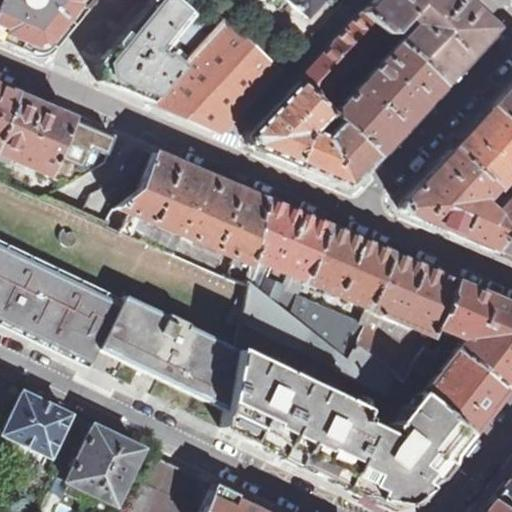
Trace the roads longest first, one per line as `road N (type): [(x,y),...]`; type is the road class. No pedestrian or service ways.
road 1 (residential): [(329,511),(0,357)]
road 2 (residential): [(354,215),(511,40)]
road 3 (residential): [(215,152),(0,61)]
road 4 (residential): [(215,152),(360,0)]
road 5 (residential): [(511,281),(354,215)]
road 6 (residential): [(354,215),(215,152)]
